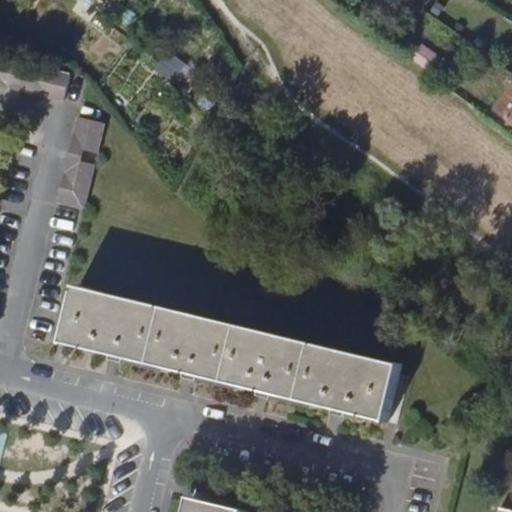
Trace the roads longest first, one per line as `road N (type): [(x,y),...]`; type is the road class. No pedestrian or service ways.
road 1 (residential): [(0,104),(34,107),(55,138),(4,372)]
road 2 (residential): [(388,511),(398,466),(167,414)]
road 3 (residential): [(167,414),(4,372)]
